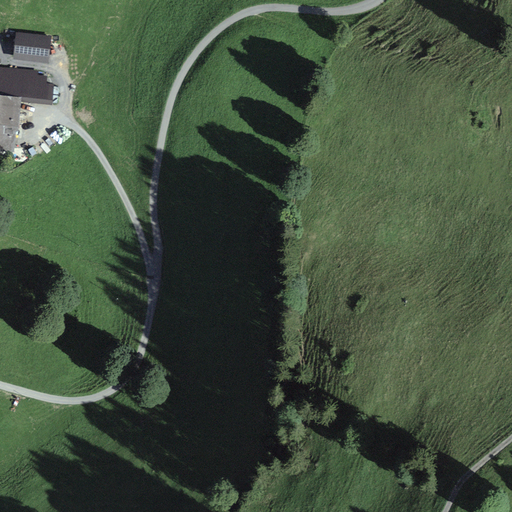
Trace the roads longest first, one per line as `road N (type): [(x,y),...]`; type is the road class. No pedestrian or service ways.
road 1 (unclassified): [(0,386),(88,402),(109,397),(137,369),(161,268),(161,138),(193,56),(226,23),(248,14),(281,6),(343,14),(381,0)]
road 2 (unknown): [(161,268),(122,174),(71,120)]
